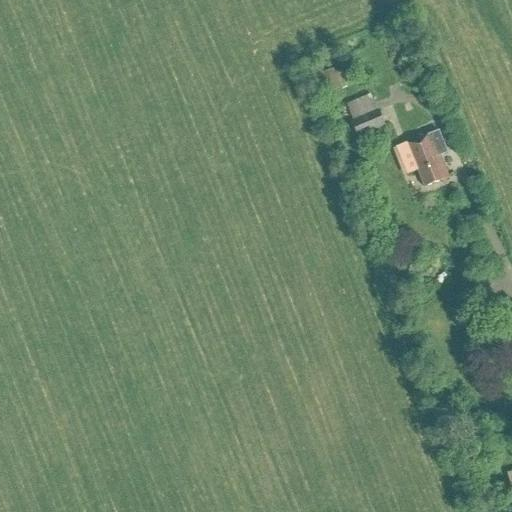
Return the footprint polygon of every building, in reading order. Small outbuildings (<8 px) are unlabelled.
[(380,103),(392,98),(387,85),(375,89),(380,103)] [(345,106),(352,124),(351,125),(356,138),(382,127),(369,95),(345,106)] [(389,106),(390,117),(406,116),(405,106),(389,106)] [(439,134),(433,136),(408,146),(419,174),(425,189),(450,179),(441,157),(447,154),(439,134)] [(406,179),(419,174),(408,146),(396,151),(406,179)]
